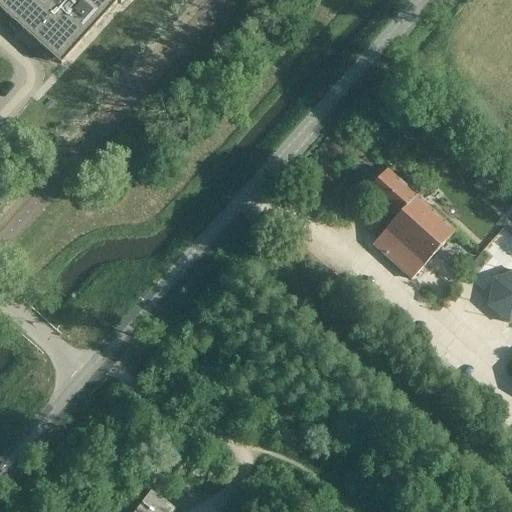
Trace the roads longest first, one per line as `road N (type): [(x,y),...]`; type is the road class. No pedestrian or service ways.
road 1 (tertiary): [(87,377),(424,0)]
road 2 (tertiary): [(0,477),(87,377)]
